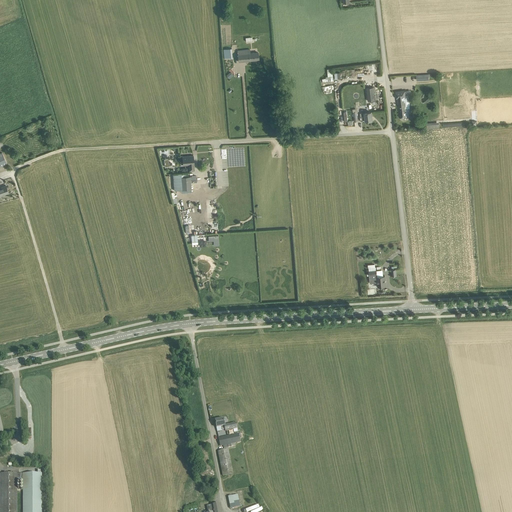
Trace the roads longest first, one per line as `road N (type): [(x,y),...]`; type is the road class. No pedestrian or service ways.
road 1 (primary): [(412,310),(169,326),(0,365)]
road 2 (unclassified): [(412,310),(377,0)]
